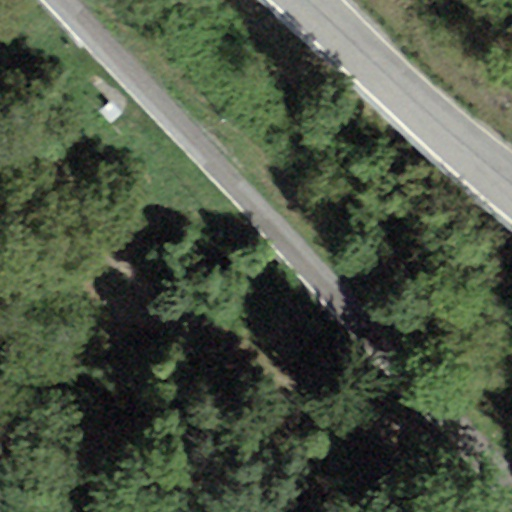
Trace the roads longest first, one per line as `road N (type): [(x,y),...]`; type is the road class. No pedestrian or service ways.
road 1 (tertiary): [(511,497),(59,0)]
road 2 (tertiary): [(511,182),(293,0)]
